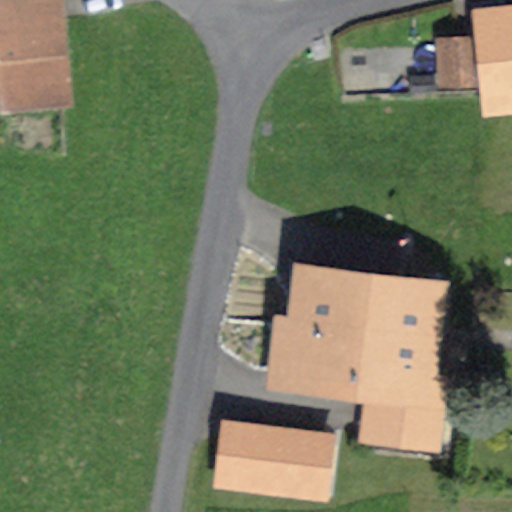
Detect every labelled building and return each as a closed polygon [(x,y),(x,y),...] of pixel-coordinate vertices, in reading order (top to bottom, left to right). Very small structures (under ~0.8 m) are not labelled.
[(0,0),(0,100),(44,97),(35,0),(0,0)] [(511,100),(511,13),(482,16),(491,103),(511,100)] [(437,34),(440,69),(481,66),(479,30),(437,34)] [(447,356),(456,264),(302,249),(297,300),(283,299),(275,381),(370,390),(366,423),(452,431),(459,357),(447,356)] [(338,480),(345,414),(227,401),(220,467),(338,480)]
